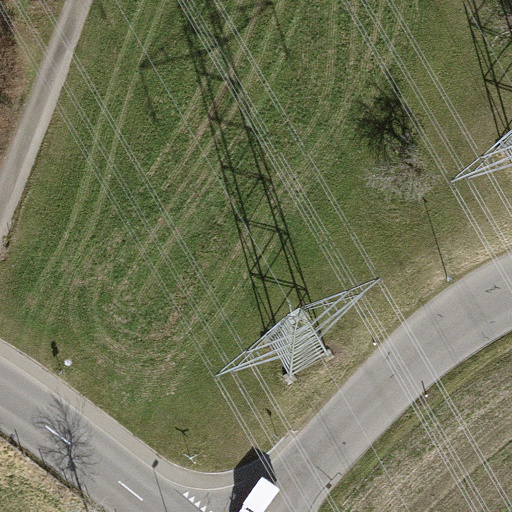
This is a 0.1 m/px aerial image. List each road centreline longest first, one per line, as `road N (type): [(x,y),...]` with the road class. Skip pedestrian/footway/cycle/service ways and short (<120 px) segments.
road 1 (tertiary): [(511,286),(433,343),(269,511)]
road 2 (track): [(0,231),(84,0)]
road 3 (tertiary): [(0,390),(158,511)]
